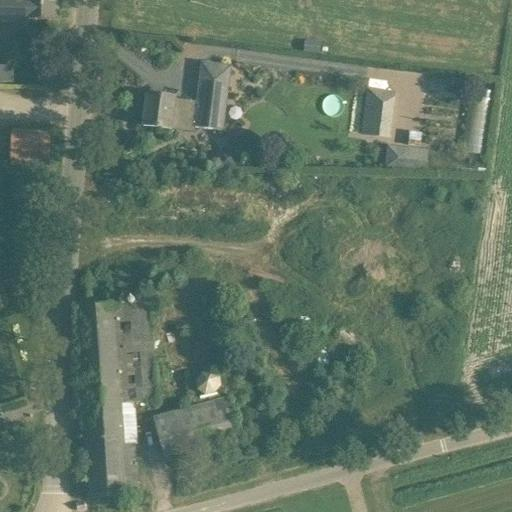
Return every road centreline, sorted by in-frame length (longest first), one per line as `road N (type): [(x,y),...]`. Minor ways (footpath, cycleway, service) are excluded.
road 1 (tertiary): [(54,511),(89,0)]
road 2 (unclassified): [(511,428),(182,511)]
